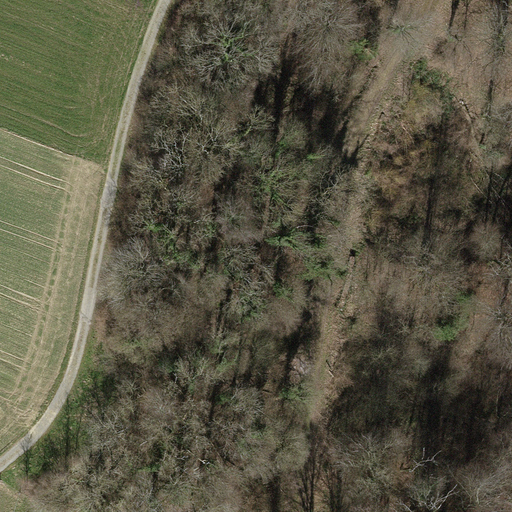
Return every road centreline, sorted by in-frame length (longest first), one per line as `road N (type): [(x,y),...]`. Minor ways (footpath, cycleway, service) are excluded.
road 1 (track): [(298,511),(301,432),(363,135),(431,0)]
road 2 (track): [(0,487),(68,414),(100,343),(184,0)]
